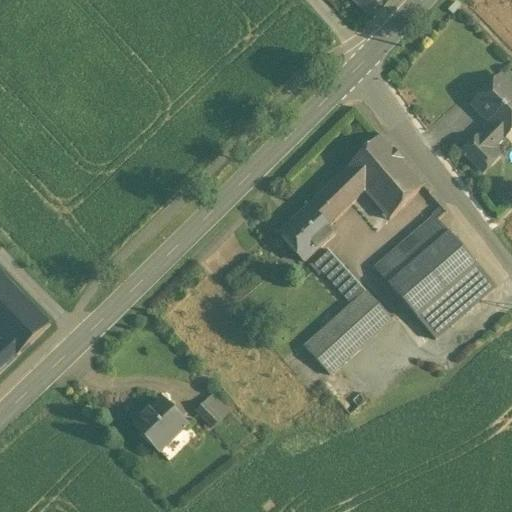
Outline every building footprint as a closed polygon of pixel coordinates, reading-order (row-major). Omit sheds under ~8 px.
[(353,0),(370,16),(385,0),(353,0)] [(511,88),(502,79),(473,108),(475,109),(476,108),(489,121),(488,123),(493,128),(481,140),(488,148),(500,136),(499,136),(501,135),(505,139),(511,132),(511,88)] [(383,136),(347,171),(365,192),(389,221),(424,187),(383,136)] [(347,171),(312,207),(330,227),(365,192),(347,171)] [(312,207),(279,236),(305,264),(337,235),(330,227),(312,207)] [(437,221),(378,272),(390,286),(449,235),(437,221)] [(449,235),(390,286),(419,320),(478,269),(449,235)] [(329,251),(312,265),(321,275),(323,273),(337,260),(329,251)] [(367,294),(337,260),(323,273),(353,307),(367,294)] [(478,269),(419,320),(436,340),(495,289),(478,269)] [(51,326),(0,271),(0,338),(4,343),(18,357),(51,326)] [(353,307),(306,351),(332,380),(393,323),(367,294),(353,307)] [(4,343),(0,346),(0,374),(18,357),(4,343)] [(213,396),(204,404),(221,422),(230,413),(213,396)] [(162,402),(135,429),(158,453),(186,426),(162,402)] [(221,422),(204,404),(196,413),(213,430),(221,422)]
